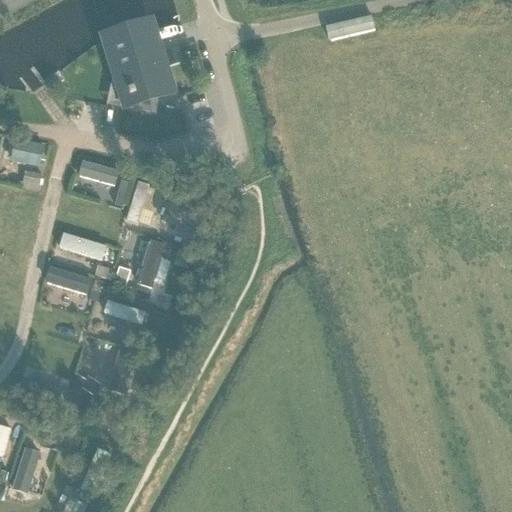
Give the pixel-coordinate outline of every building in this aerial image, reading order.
[(168,87),(151,34),(113,45),(122,75),(118,77),(113,102),(150,109),(153,92),(168,87)] [(12,158),(41,166),(47,144),(18,136),(12,158)] [(84,159),(79,176),(117,186),(122,170),(84,159)] [(28,169),(23,183),(39,188),(44,174),(28,169)] [(127,219),(140,223),(151,184),(139,180),(127,219)] [(63,234),(60,249),(105,257),(108,242),(63,234)] [(163,258),(168,243),(149,237),(138,271),(120,266),(115,282),(153,293),(158,275),(166,278),(171,261),(163,258)] [(47,282),(89,296),(95,278),(53,265),(47,282)] [(143,323),(147,310),(108,298),(104,312),(143,323)] [(121,350),(109,389),(126,394),(137,355),(121,350)] [(0,453),(6,455),(13,427),(0,423),(0,453)] [(25,447),(16,489),(32,493),(42,450),(25,447)] [(80,490),(93,495),(108,458),(95,453),(80,490)]
